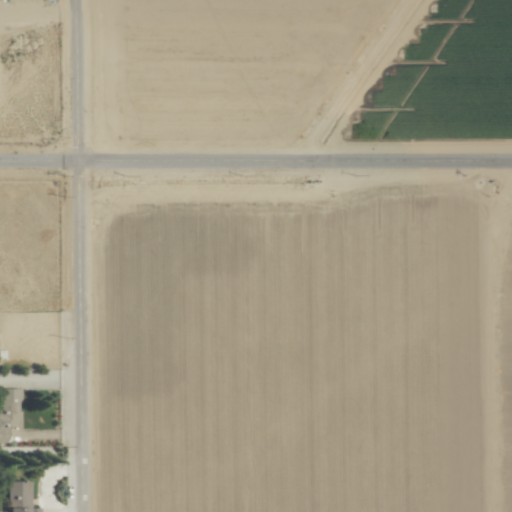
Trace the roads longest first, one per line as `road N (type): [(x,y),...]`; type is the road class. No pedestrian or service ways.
road 1 (tertiary): [(73,0),(80,511)]
road 2 (residential): [(76,161),(511,162)]
